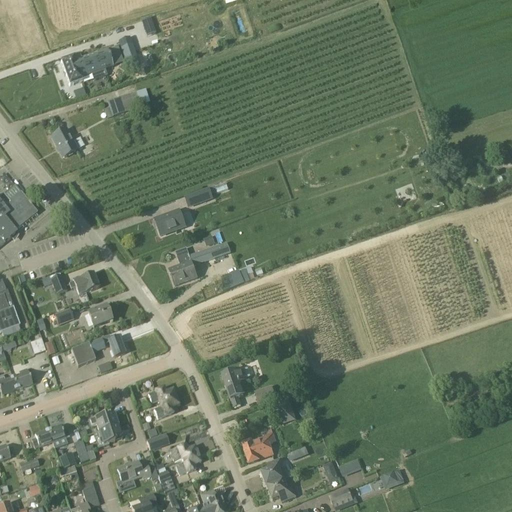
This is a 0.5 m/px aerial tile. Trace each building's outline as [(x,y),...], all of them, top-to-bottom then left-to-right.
[(129,39),(118,43),(121,51),(132,47),(129,39)] [(132,47),(121,51),(124,58),(135,54),(132,47)] [(60,62),(69,87),(82,82),(81,79),(113,69),(106,51),(79,60),(78,57),(60,62)] [(135,54),(124,58),(127,69),(138,65),(135,54)] [(125,114),(125,112),(149,104),(144,90),(107,103),(112,118),(125,114)] [(77,152),(77,151),(84,147),(80,139),(72,143),(66,130),(50,138),(61,160),(77,152)] [(209,190),(194,196),(197,205),(213,200),(209,190)] [(37,214),(28,204),(20,194),(10,202),(3,195),(0,197),(0,248),(10,240),(14,244),(18,237),(15,232),(37,214)] [(180,212),(155,221),(161,237),(186,228),(180,212)] [(212,238),(206,240),(209,247),(215,245),(212,238)] [(180,267),(169,271),(175,287),(197,279),(193,268),(199,265),(222,256),(219,247),(189,257),(186,249),(175,254),(180,267)] [(86,294),(99,289),(93,275),(81,280),(73,283),(69,285),(71,290),(75,289),(79,297),(86,294)] [(45,291),(53,288),(56,297),(67,293),(61,277),(50,281),(50,282),(43,285),(45,291)] [(20,333),(18,327),(19,327),(6,290),(4,291),(1,281),(0,281),(0,333),(1,333),(3,339),(20,333)] [(87,315),(93,329),(111,322),(106,308),(87,315)] [(58,327),(73,321),(69,311),(54,317),(58,327)] [(95,362),(92,354),(105,349),(103,345),(108,343),(110,347),(114,359),(125,355),(118,339),(110,342),(109,337),(70,352),(70,351),(66,352),(69,360),(73,359),(77,369),(95,362)] [(41,341),(30,345),(34,356),(45,353),(41,341)] [(3,351),(14,348),(13,342),(2,345),(3,351)] [(51,343),(44,346),(47,356),(54,353),(51,343)] [(241,406),(238,399),(243,397),(239,385),(240,384),(240,383),(246,381),(243,370),(223,377),(231,401),(234,409),(241,406)] [(12,379),(17,392),(32,386),(26,371),(19,374),(20,377),(12,379)] [(0,393),(1,397),(17,392),(12,379),(5,382),(4,379),(0,380),(0,393)] [(259,406),(275,400),(272,388),(255,394),(259,406)] [(160,406),(176,399),(172,392),(165,394),(163,390),(155,393),(148,396),(151,406),(159,403),(160,406)] [(136,402),(136,404),(139,413),(148,410),(144,399),(136,402)] [(179,407),(176,399),(160,406),(161,408),(154,411),(157,421),(165,418),(173,415),(171,410),(179,407)] [(288,401),(276,405),(281,420),(294,416),(288,401)] [(117,427),(114,416),(106,419),(105,416),(88,422),(91,429),(96,427),(98,433),(117,427)] [(47,432),(52,444),(69,438),(66,428),(61,430),(60,427),(47,432)] [(117,427),(98,433),(101,440),(98,441),(96,443),(98,447),(97,448),(103,446),(103,448),(109,446),(108,445),(114,443),(113,440),(121,438),(117,427)] [(154,430),(147,433),(150,439),(157,437),(154,430)] [(34,451),(52,444),(47,432),(34,437),(35,440),(31,441),(34,451)] [(259,462),(258,461),(274,455),(270,445),(276,443),(273,434),(242,445),(249,465),(259,462)] [(150,453),(161,448),(157,439),(146,443),(150,453)] [(82,443),(73,446),(80,465),(89,462),(86,454),(82,443)] [(181,459),(182,462),(197,456),(194,448),(187,451),(185,446),(177,449),(177,450),(169,452),(173,462),(181,459)] [(0,448),(0,463),(10,459),(9,457),(13,455),(11,448),(6,450),(5,447),(0,448)] [(91,447),(85,449),(87,455),(90,463),(95,461),(93,455),(95,455),(91,447)] [(63,471),(74,468),(76,467),(72,455),(59,460),(63,471)] [(197,456),(182,462),(183,465),(175,468),(179,477),(187,474),(187,475),(195,471),(193,466),(201,464),(197,456)] [(262,473),(267,487),(284,481),(280,472),(285,470),(281,459),(268,464),(271,470),(262,473)] [(28,463),(30,471),(39,468),(37,460),(28,463)] [(359,462),(340,466),(342,477),(361,473),(359,462)] [(22,474),(30,471),(28,463),(19,467),(22,474)] [(322,467),(329,483),(338,479),(332,463),(322,467)] [(142,478),(143,480),(150,478),(146,466),(139,469),(137,464),(117,471),(122,485),(142,478)] [(74,468),(63,471),(57,474),(58,476),(63,474),(64,478),(76,474),(74,468)] [(170,480),(167,472),(157,476),(160,484),(170,480)] [(395,474),(384,478),(388,488),(398,484),(395,474)] [(79,485),(81,491),(93,487),(91,481),(79,485)] [(284,481),(267,487),(273,501),(282,497),(284,503),(296,498),(292,487),(287,489),(284,481)] [(355,488),(358,499),(378,493),(374,482),(355,488)] [(159,485),(153,487),(156,494),(162,492),(159,485)] [(93,487),(81,491),(83,497),(95,493),(93,487)] [(334,511),(337,511),(357,504),(351,489),(329,498),(334,511)] [(204,507),(201,508),(202,511),(225,511),(219,496),(214,498),(212,492),(200,497),(204,507)] [(95,493),(83,497),(85,503),(97,499),(95,493)] [(131,511),(150,511),(148,505),(155,503),(152,496),(138,501),(141,507),(131,511)] [(97,499),(85,503),(86,504),(88,509),(99,505),(97,499)]
